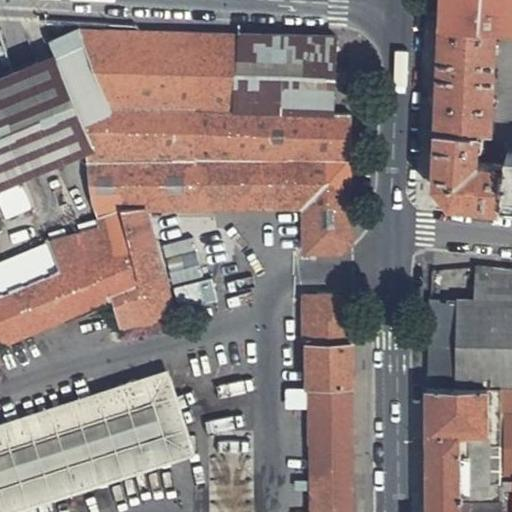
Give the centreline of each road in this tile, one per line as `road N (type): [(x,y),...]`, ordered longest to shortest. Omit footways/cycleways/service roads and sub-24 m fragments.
road 1 (unknown): [(0,384),(276,286),(395,234)]
road 2 (primary): [(395,234),(395,511)]
road 3 (primary): [(401,3),(395,234)]
